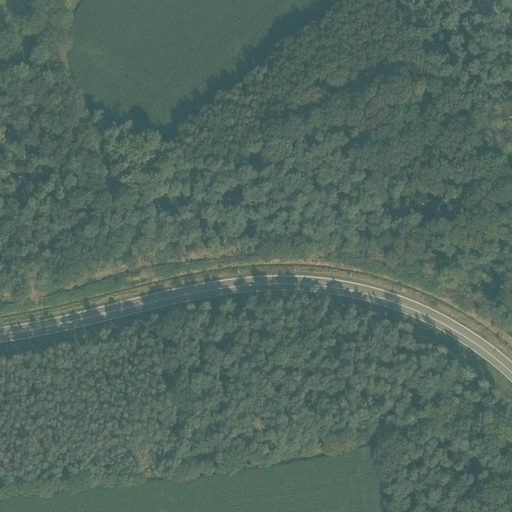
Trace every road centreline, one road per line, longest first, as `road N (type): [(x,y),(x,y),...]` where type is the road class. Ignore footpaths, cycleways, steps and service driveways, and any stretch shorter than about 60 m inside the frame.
road 1 (secondary): [(511,374),(435,320),(384,299),(317,286),(200,292),(0,335)]
road 2 (track): [(372,436),(511,415)]
